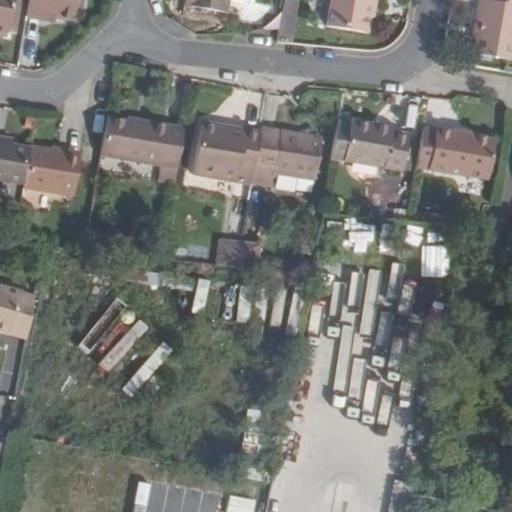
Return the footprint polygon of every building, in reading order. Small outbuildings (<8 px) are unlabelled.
[(0,0),(0,30),(7,32),(12,0),(0,0)] [(12,0),(7,32),(17,34),(22,0),(12,0)] [(75,0),(27,0),(25,17),(42,20),(43,15),(72,20),(75,0)] [(183,0),(182,5),(224,12),(226,0),(183,0)] [(369,5),(374,5),(374,0),(329,0),(325,26),(364,33),(369,5)] [(511,0),(479,0),(470,54),(510,61),(511,46),(511,0)] [(293,43),(296,16),(281,14),(278,41),(293,43)] [(277,29),(279,17),(265,15),(263,26),(277,29)] [(147,125),(105,118),(99,156),(158,166),(156,181),(172,184),(182,128),(147,122),(147,125)] [(348,120),(341,160),(413,173),(415,163),(419,137),(390,132),(377,130),(377,125),(348,120)] [(215,125),(198,122),(197,130),(214,133),(215,125)] [(234,183),(236,172),(250,174),(257,133),(215,125),(214,133),(197,130),(189,175),(234,183)] [(258,127),(257,133),(250,174),(249,183),(269,187),(272,174),(312,181),(320,138),(258,127)] [(421,128),(419,137),(415,163),(487,175),(493,140),(421,128)] [(11,139),(0,137),(0,143),(10,146),(11,139)] [(0,182),(23,186),(29,149),(10,146),(0,143),(0,182)] [(78,157),(29,149),(23,186),(22,189),(71,198),(78,157)] [(341,251),(374,256),(378,225),(345,221),(341,251)] [(426,275),(443,276),(445,235),(428,235),(426,275)] [(239,241),(217,239),(214,265),(234,268),(239,241)] [(261,244),(239,241),(234,268),(258,270),(261,244)] [(238,275),(210,271),(208,282),(236,287),(238,275)] [(368,301),(382,303),(379,325),(394,327),(401,275),(372,271),(368,301)] [(0,286),(0,331),(8,334),(19,292),(0,286)] [(24,338),(33,296),(19,292),(8,334),(24,338)] [(109,372),(147,328),(138,320),(100,365),(109,372)] [(133,396),(173,353),(164,344),(124,387),(133,396)] [(148,465),(131,511),(233,511),(239,496),(148,465)] [(245,495),(241,511),(252,511),(256,497),(245,495)]
